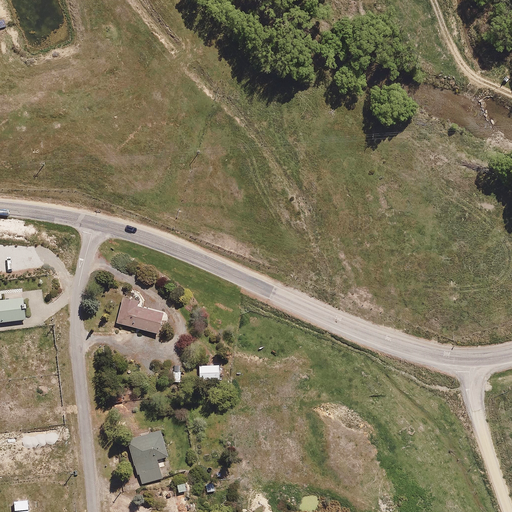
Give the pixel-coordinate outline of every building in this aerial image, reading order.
[(22,296),(0,299),(0,323),(25,320),(22,296)] [(159,334),(164,314),(136,308),(138,301),(123,297),(117,325),(159,334)] [(220,364),(199,366),(200,382),(222,380),(220,364)] [(182,366),(174,366),(174,381),(182,381),(182,366)] [(238,391),(237,378),(229,379),(230,392),(238,391)] [(168,457),(161,431),(128,440),(141,485),(163,479),(158,459),(168,457)]
